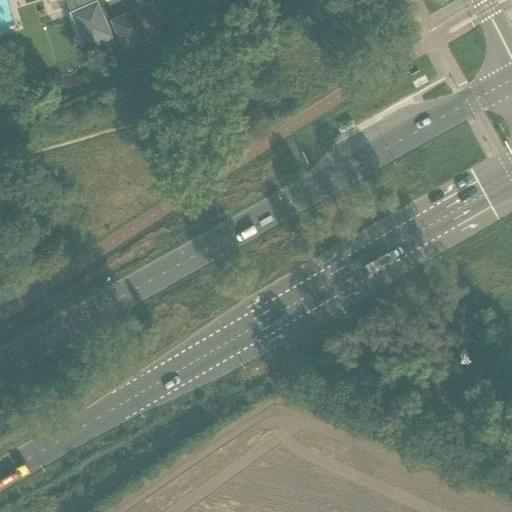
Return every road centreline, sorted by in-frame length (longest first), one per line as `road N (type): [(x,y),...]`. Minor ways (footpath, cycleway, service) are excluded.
road 1 (primary): [(0,481),(511,185)]
road 2 (primary): [(511,85),(0,365)]
